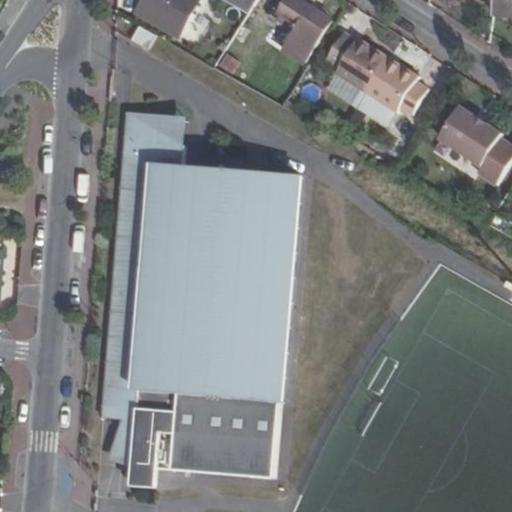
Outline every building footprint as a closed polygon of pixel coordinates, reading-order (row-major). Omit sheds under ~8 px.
[(141,12),(148,2),(145,0),(139,0),(132,14),(174,40),(178,35),(141,12)] [(189,0),(148,0),(148,2),(141,12),(178,35),(197,4),(189,0)] [(247,18),(258,0),(223,0),(221,4),(247,18)] [(330,23),(291,0),(288,0),(273,22),(293,35),(281,53),(302,66),(330,23)] [(511,0),(496,0),(495,13),(511,14),(511,0)] [(155,41),(137,30),(130,42),(147,53),(155,41)] [(356,38),(331,75),(391,113),(396,107),(407,115),(424,89),(412,81),(416,75),(356,38)] [(280,111),(337,143),(340,137),(284,104),(280,111)] [(457,108),(436,139),(479,166),(475,174),(493,186),(511,156),(511,149),(497,140),(499,135),(457,108)] [(180,146),(123,116),(100,421),(128,423),(126,446),(137,446),(149,447),(149,472),(156,472),(278,482),(298,176),(179,167),(180,146)] [(181,120),(123,116),(180,146),(181,120)] [(149,447),(137,446),(135,484),(155,486),(156,472),(149,472),(149,447)]
